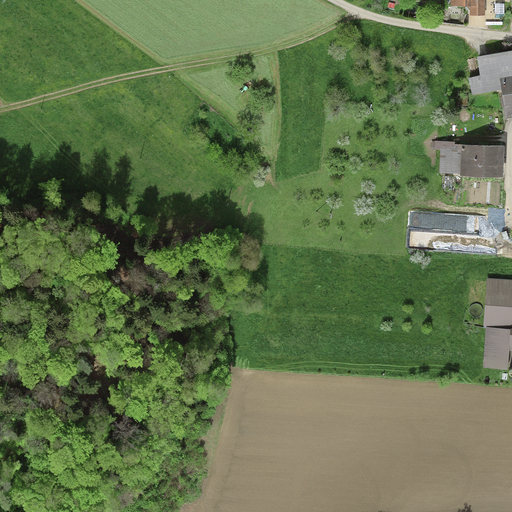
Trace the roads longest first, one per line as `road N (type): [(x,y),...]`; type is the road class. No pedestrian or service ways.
road 1 (track): [(359,12),(251,55),(0,108)]
road 2 (unclassified): [(333,0),(383,19),(511,39)]
